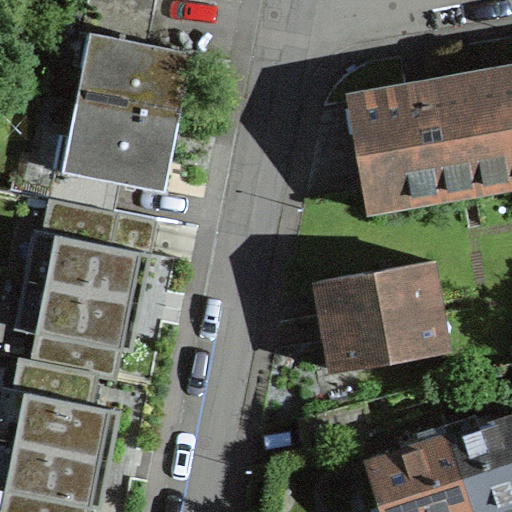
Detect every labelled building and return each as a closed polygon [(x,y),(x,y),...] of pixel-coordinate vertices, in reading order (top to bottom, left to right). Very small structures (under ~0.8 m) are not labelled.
[(152,13),(88,0),(83,30),(91,31),(77,100),(178,120),(191,51),(171,47),(147,42),(152,13)] [(88,0),(152,13),(155,0),(88,0)] [(511,65),(495,68),(511,162),(511,65)] [(348,94),(368,209),(511,184),(511,162),(495,68),(424,81),(348,94)] [(56,168),(50,197),(114,210),(120,180),(145,185),(164,189),(178,120),(77,100),(63,169),(56,168)] [(151,255),(35,231),(10,354),(116,375),(122,347),(131,349),(151,255)] [(433,259),(316,279),(325,330),(332,368),(436,350),(430,318),(443,316),(433,259)] [(100,510),(120,411),(5,388),(0,412),(0,489),(6,491),(1,511),(89,511),(91,508),(100,510)] [(308,453),(375,435),(366,398),(303,415),(312,449),(307,450),(308,453)] [(511,415),(450,436),(474,511),(475,511),(497,505),(511,500),(511,415)] [(474,511),(450,436),(370,459),(369,457),(352,463),(363,498),(378,493),(384,511),(474,511)]
